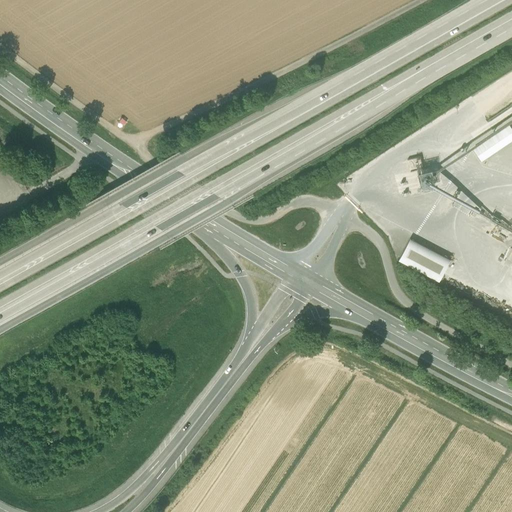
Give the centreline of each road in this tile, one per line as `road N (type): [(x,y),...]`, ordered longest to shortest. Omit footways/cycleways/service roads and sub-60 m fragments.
road 1 (track): [(0,45),(231,214),(262,220),(307,201),(373,235),(411,309),(511,366)]
road 2 (motorway): [(10,303),(511,17)]
road 3 (motorway): [(346,87),(0,281)]
road 4 (motorway): [(346,87),(178,159),(0,261)]
road 5 (track): [(418,0),(135,146)]
road 6 (secondary): [(0,79),(213,228)]
road 7 (motorway): [(125,511),(279,327)]
road 8 (motorway): [(248,344),(160,458),(98,511)]
road 9 (secondary): [(511,395),(355,309)]
road 10 (motorway): [(501,0),(346,87)]
road 11 (motorway): [(213,228),(248,290),(248,344)]
